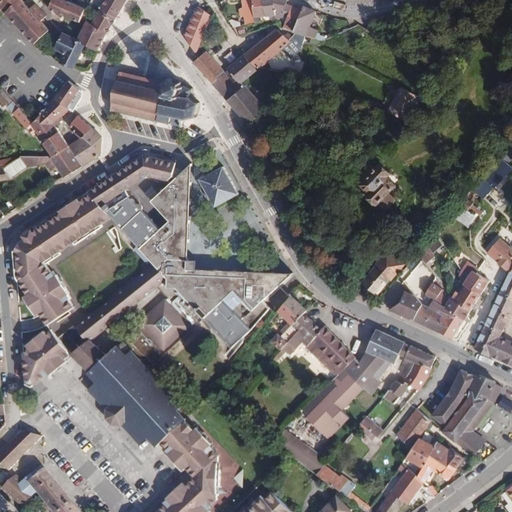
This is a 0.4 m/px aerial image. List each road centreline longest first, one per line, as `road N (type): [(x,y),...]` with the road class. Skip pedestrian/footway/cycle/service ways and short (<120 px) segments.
road 1 (tertiary): [(460,354),(323,290),(226,127)]
road 2 (residential): [(17,414),(1,228)]
road 3 (residential): [(154,15),(117,38),(95,87),(101,116),(131,144)]
road 4 (residential): [(131,144),(1,228)]
road 5 (residential): [(17,414),(30,411),(121,511)]
road 6 (tertiary): [(226,127),(154,15)]
road 7 (residential): [(0,87),(33,122),(62,88),(64,78),(45,68)]
